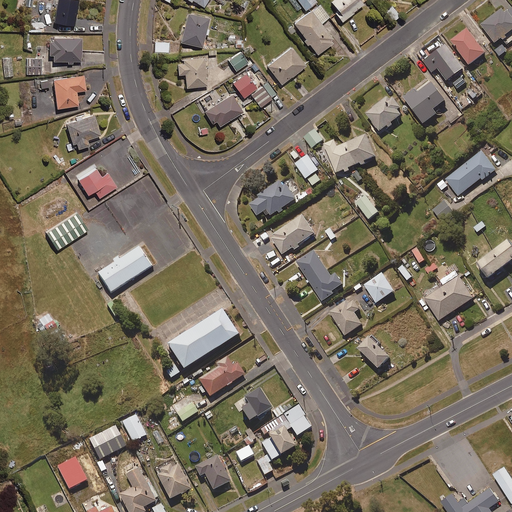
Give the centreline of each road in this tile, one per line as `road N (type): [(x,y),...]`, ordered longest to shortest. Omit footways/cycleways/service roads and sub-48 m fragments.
road 1 (residential): [(453,0),(194,197)]
road 2 (secondary): [(365,461),(194,197)]
road 3 (secondary): [(194,197),(137,94),(132,0)]
road 4 (tertiary): [(365,461),(511,385)]
